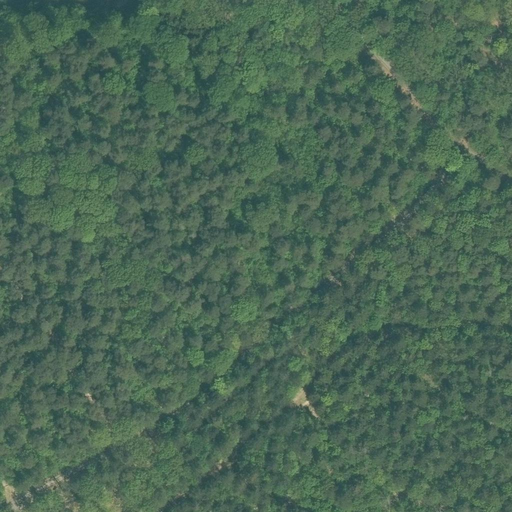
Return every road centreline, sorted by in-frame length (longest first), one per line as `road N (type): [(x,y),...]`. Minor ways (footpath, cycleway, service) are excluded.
road 1 (unclassified): [(0,509),(181,409),(427,195),(446,157)]
road 2 (track): [(151,511),(223,467),(297,401),(369,482),(438,509)]
road 3 (unclassified): [(445,138),(427,107),(326,0)]
road 4 (track): [(297,401),(360,342),(386,336),(402,357)]
road 5 (track): [(402,357),(460,410),(511,435)]
road 6 (track): [(386,336),(412,328),(511,328)]
